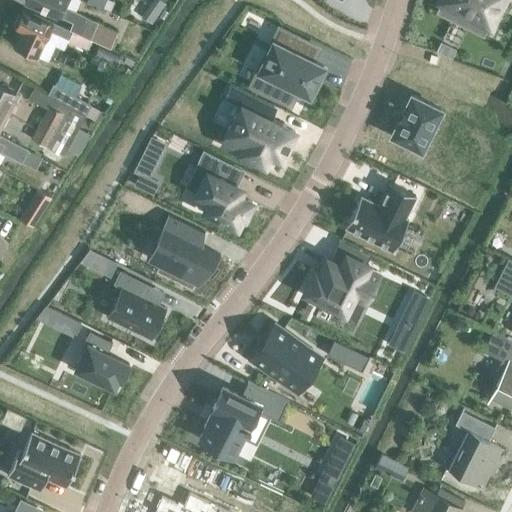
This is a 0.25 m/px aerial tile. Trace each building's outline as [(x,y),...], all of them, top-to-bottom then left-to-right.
[(109,48),(117,31),(101,24),(102,24),(66,7),(68,0),(24,0),(72,22),(68,29),(88,38),(109,48)] [(87,0),(87,2),(101,9),(105,0),(87,0)] [(511,0),(441,0),(456,7),(452,15),(469,23),(473,15),(489,23),(500,0),(511,0)] [(13,25),(15,25),(14,28),(21,31),(15,47),(47,61),(53,46),(62,50),(66,41),(84,48),(88,38),(68,29),(23,8),(20,15),(18,14),(13,25)] [(278,28),(258,70),(271,76),(263,91),(288,103),(296,88),(308,94),(322,66),(291,50),(297,37),(278,28)] [(440,41),(436,50),(451,58),(455,49),(440,41)] [(0,109),(6,112),(16,92),(0,83),(0,109)] [(91,103),(58,86),(53,96),(85,113),(91,103)] [(221,141),(221,143),(222,143),(238,151),(264,164),(269,153),(280,159),(294,130),(280,123),(280,121),(273,117),(272,119),(269,117),(274,107),(231,86),(226,97),(240,104),(227,130),(221,141)] [(47,109),(36,128),(68,146),(85,113),(53,96),(36,87),(29,99),(47,109)] [(440,109),(410,94),(403,109),(402,108),(397,119),(398,119),(390,134),(420,149),(440,109)] [(36,128),(26,148),(58,165),(68,146),(36,128)] [(81,152),(89,132),(80,128),(71,148),(81,152)] [(0,151),(21,163),(28,149),(0,134),(0,151)] [(164,143),(151,137),(134,171),(139,173),(134,184),(152,192),(157,181),(148,177),(164,143)] [(239,187),(236,186),(235,185),(242,170),(203,151),(195,167),(206,172),(196,192),(195,193),(208,200),(203,210),(217,217),(217,219),(220,220),(221,219),(236,226),(241,216),(243,217),(251,201),(236,194),(239,187)] [(359,195),(344,226),(392,250),(407,219),(404,217),(415,194),(389,182),(377,204),(359,195)] [(33,195),(45,203),(49,196),(37,189),(33,195)] [(31,224),(35,218),(23,211),(18,218),(31,224)] [(172,273),(193,284),(201,267),(206,269),(219,253),(197,242),(202,233),(204,234),(205,231),(169,213),(168,214),(170,216),(150,255),(175,267),(172,273)] [(313,272),(303,292),(343,311),(350,294),(364,301),(375,274),(364,269),(365,265),(344,255),(339,265),(325,259),(317,273),(313,272)] [(116,262),(105,256),(98,270),(109,275),(116,262)] [(511,295),(511,326),(510,331),(511,332),(511,259),(507,258),(493,287),(511,295)] [(164,307),(158,304),(145,298),(140,295),(146,283),(119,270),(112,283),(121,287),(107,316),(127,326),(150,337),(164,307)] [(51,324),(77,334),(82,319),(56,310),(51,324)] [(275,324),(251,358),(262,366),(262,367),(262,366),(273,374),(274,375),(274,374),(285,382),(285,383),(286,383),(296,390),(297,391),(321,356),(320,356),(310,349),(309,348),(309,349),(298,341),(298,340),(297,340),(286,332),(287,332),(286,332),(275,324)] [(112,342),(89,330),(83,343),(86,344),(75,368),(113,387),(117,378),(121,380),(128,363),(106,353),(112,342)] [(511,405),(511,340),(506,338),(497,357),(506,363),(490,394),(511,405)] [(345,363),(352,348),(333,339),(326,354),(345,363)] [(206,422),(199,437),(233,454),(241,437),(245,428),(248,429),(249,426),(247,425),(255,409),(270,416),(278,420),(288,400),(247,380),(239,395),(222,386),(212,407),(213,408),(207,421),(203,419),(203,420),(206,422)] [(502,447),(488,440),(495,427),(461,410),(454,424),(467,430),(448,470),(478,485),(485,471),(489,472),(502,447)] [(12,462),(6,474),(40,489),(40,488),(36,486),(40,477),(45,479),(46,477),(66,485),(73,469),(80,454),(57,444),(30,431),(25,442),(21,451),(18,449),(12,462)] [(333,455),(348,462),(357,444),(342,437),(333,455)] [(396,462),(390,473),(402,479),(408,467),(396,462)] [(326,505),(335,488),(320,480),(311,498),(326,505)] [(232,511),(179,487),(173,500),(161,494),(152,511),(232,511)] [(464,511),(461,510),(466,501),(440,487),(436,495),(421,492),(412,509),(416,511),(464,511)]
